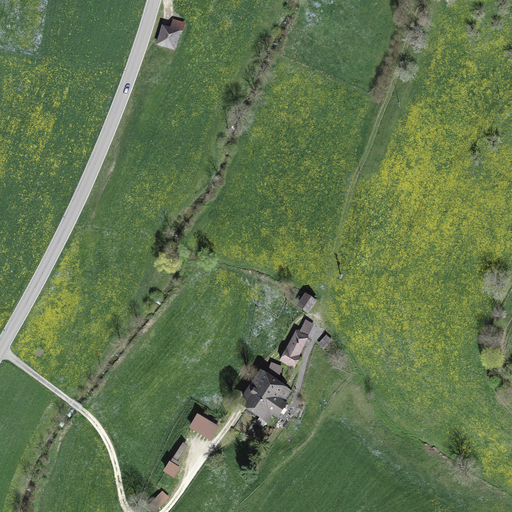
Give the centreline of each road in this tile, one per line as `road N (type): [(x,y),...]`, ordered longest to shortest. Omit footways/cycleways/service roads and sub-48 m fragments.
road 1 (tertiary): [(0,348),(87,183),(154,0)]
road 2 (track): [(165,511),(298,322),(314,317),(319,327),(291,409)]
road 3 (track): [(0,350),(99,430),(128,511)]
